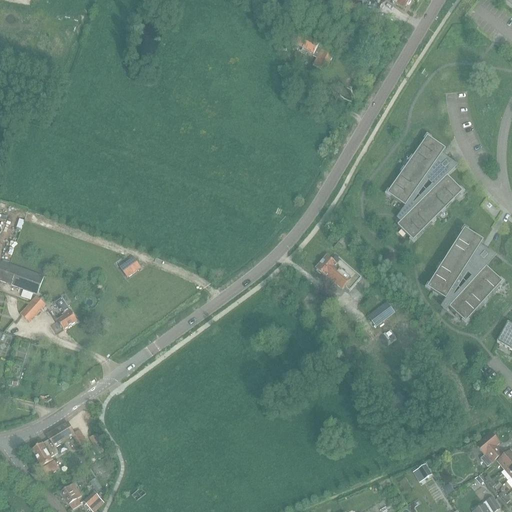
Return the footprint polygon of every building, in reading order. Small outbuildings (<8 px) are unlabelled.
[(389,0),(403,10),(409,0),(389,0)] [(348,13),(359,14),(360,4),(349,3),(348,13)] [(287,21),(294,24),(300,11),(293,8),(287,21)] [(325,71),(336,51),(329,48),(329,49),(323,46),(313,64),(325,71)] [(387,195),(405,208),(446,150),(427,137),(387,195)] [(413,242),(463,193),(447,177),(397,227),(413,242)] [(484,243),(465,231),(427,290),(446,302),(484,243)] [(316,270),(315,271),(320,275),(321,274),(326,278),(329,274),(333,277),(331,280),(342,290),(344,287),(349,292),(361,278),(338,259),(334,263),(327,256),(315,269),(316,270)] [(120,269),(127,278),(140,268),(134,259),(120,269)] [(0,281),(38,295),(45,277),(2,262),(0,267),(0,281)] [(486,269),(449,310),(466,325),(503,284),(486,269)] [(28,323),(45,306),(36,297),(20,315),(28,323)] [(77,322),(70,310),(62,298),(54,303),(59,311),(61,309),(64,314),(61,315),(63,317),(57,321),(63,331),(77,322)] [(387,302),(368,317),(378,330),(397,316),(387,302)] [(511,325),(508,323),(497,343),(511,351),(511,325)] [(52,462),(50,459),(58,454),(55,448),(73,438),(78,446),(86,442),(80,430),(73,434),(68,424),(47,436),(49,440),(32,451),(41,468),(52,462)] [(97,434),(89,438),(93,446),(101,441),(97,434)] [(480,460),(487,468),(502,455),(496,447),(499,445),(491,435),(476,447),(484,456),(480,460)] [(504,470),(511,463),(511,453),(510,451),(497,462),(504,470)] [(59,470),(54,462),(42,469),(47,477),(59,470)] [(92,475),(87,467),(82,471),(88,478),(92,475)] [(73,484),(69,487),(60,493),(71,510),(80,505),(77,499),(81,496),(73,484)] [(136,502),(145,494),(140,487),(131,495),(136,502)] [(89,509),(99,500),(94,494),(83,503),(89,509)] [(497,511),(500,510),(493,499),(483,505),(484,507),(476,511),(497,511)]
